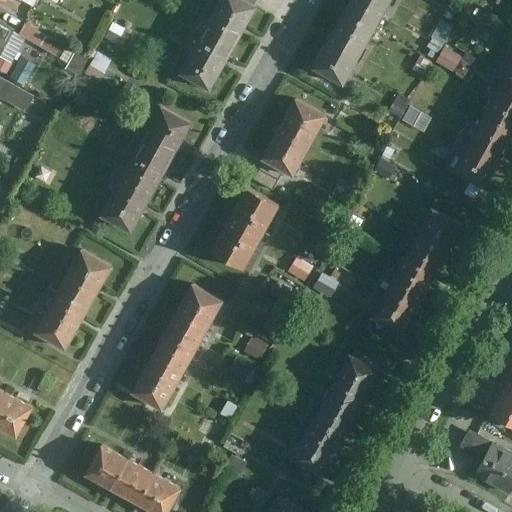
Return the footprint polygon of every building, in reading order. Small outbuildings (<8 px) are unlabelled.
[(220,0),(203,31),(239,51),(262,10),(256,7),(243,0),(220,0)] [(350,0),(344,12),(377,30),(392,0),(350,0)] [(377,30),(344,12),(312,72),(345,89),(377,30)] [(445,42),(455,25),(445,19),(435,36),(445,42)] [(17,32),(0,22),(0,60),(1,61),(17,32)] [(66,46),(27,24),(21,35),(59,57),(66,46)] [(203,31),(180,72),(216,92),(239,51),(203,31)] [(447,46),(439,60),(468,76),(476,61),(447,46)] [(511,62),(485,112),(511,126),(511,62)] [(438,107),(446,93),(428,82),(419,96),(438,107)] [(296,98),(261,162),(264,164),(283,174),(294,180),(329,116),(296,98)] [(147,133),(183,152),(198,126),(162,106),(147,133)] [(453,174),(486,192),(511,142),(511,126),(485,112),(453,174)] [(147,133),(117,188),(153,207),(183,152),(147,133)] [(273,192),(283,174),(264,164),(254,181),(273,192)] [(280,204),(247,186),(211,251),(244,269),(280,204)] [(117,188),(102,214),(138,233),(153,207),(117,188)] [(413,247),(445,265),(466,228),(434,210),(413,247)] [(413,247),(392,285),(424,303),(445,265),(413,247)] [(58,292),(93,311),(117,270),(82,250),(58,292)] [(309,279),(317,265),(301,256),(293,271),(309,279)] [(224,299),(193,283),(173,320),(203,337),(224,299)] [(392,285),(371,322),(403,340),(424,303),(392,285)] [(58,292),(35,331),(71,351),(93,311),(58,292)] [(183,374),(203,337),(173,320),(153,357),(183,374)] [(252,381),(273,343),(256,333),(235,372),(252,381)] [(334,383),(366,399),(380,371),(348,355),(334,383)] [(183,374),(153,357),(132,395),(162,412),(183,374)] [(334,383),(319,410),(351,427),(366,399),(334,383)] [(511,390),(509,389),(489,422),(506,432),(510,426),(511,426),(511,390)] [(0,404),(0,426),(16,436),(31,408),(6,394),(0,404)] [(304,439),(336,456),(351,427),(319,410),(304,439)] [(460,453),(482,465),(494,447),(472,434),(460,453)] [(290,465),(322,482),(336,456),(304,439),(290,465)] [(130,460),(103,445),(84,479),(111,494),(130,460)] [(511,455),(494,447),(482,465),(475,477),(511,498),(511,455)] [(155,473),(130,460),(111,494),(137,507),(155,473)] [(155,473),(137,507),(145,511),(168,511),(181,487),(155,473)] [(303,511),(305,510),(278,496),(270,511),(303,511)]
